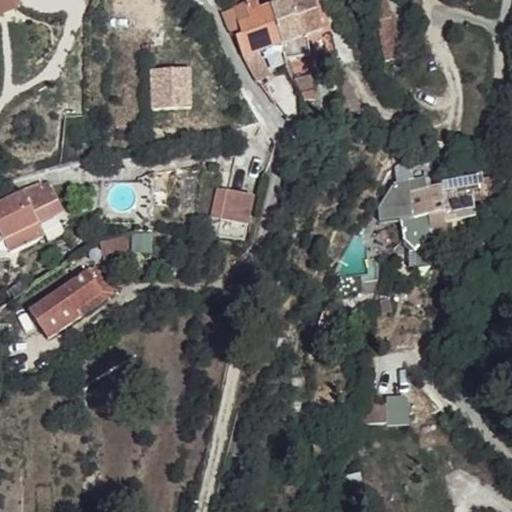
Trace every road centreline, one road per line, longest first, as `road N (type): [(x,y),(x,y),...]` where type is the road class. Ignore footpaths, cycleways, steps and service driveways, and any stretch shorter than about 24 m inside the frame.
road 1 (track): [(500,27),(454,13),(435,24),(456,88),(450,127),(440,133),(386,116),(346,70)]
road 2 (unclassified): [(511,454),(469,412),(448,363),(444,312),(460,269),(511,211)]
road 3 (unclassified): [(511,140),(500,91),(505,0)]
road 4 (unclassified): [(198,0),(272,119)]
